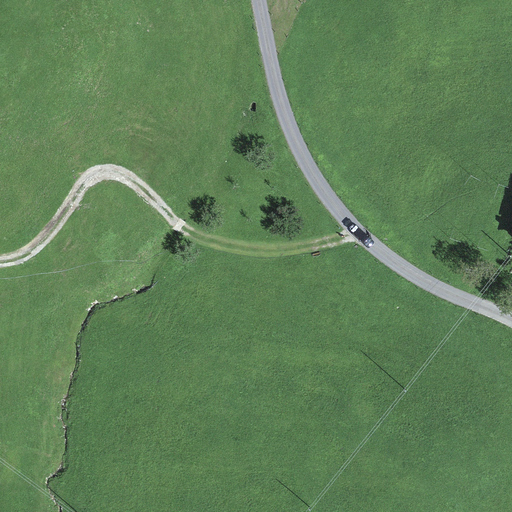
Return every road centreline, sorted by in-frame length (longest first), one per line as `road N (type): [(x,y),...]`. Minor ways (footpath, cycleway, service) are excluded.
road 1 (unclassified): [(511,319),(398,265),(334,208),(288,128),(258,0)]
road 2 (track): [(0,257),(18,257),(38,242),(95,171),(116,170),(196,232),(237,243),(298,245),(359,234)]
